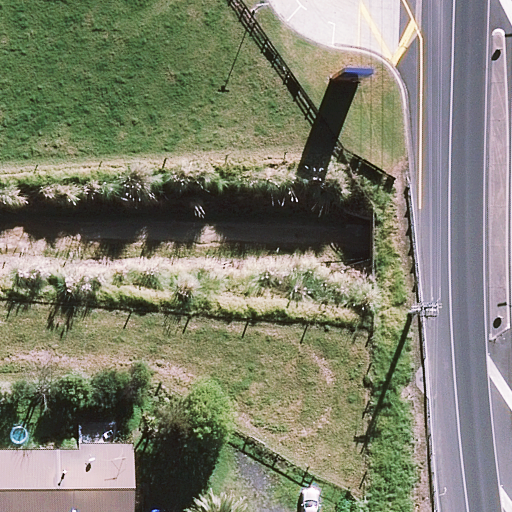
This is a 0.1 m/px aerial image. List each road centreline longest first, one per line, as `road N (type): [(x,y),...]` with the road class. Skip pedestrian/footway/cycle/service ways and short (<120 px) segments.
road 1 (track): [(0,242),(511,246)]
road 2 (secondary): [(497,386),(499,0)]
road 3 (secondary): [(496,511),(497,386)]
